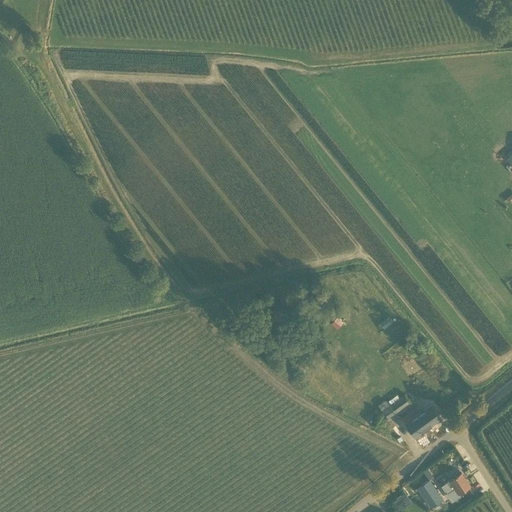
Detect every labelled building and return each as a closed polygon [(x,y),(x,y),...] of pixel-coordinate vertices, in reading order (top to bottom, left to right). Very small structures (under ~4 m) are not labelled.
[(336,318),(331,324),(336,329),(341,322),(336,318)] [(399,398),(397,395),(392,398),(394,401),(391,403),(389,400),(387,402),(385,400),(378,406),(382,411),(388,420),(410,404),(404,395),(399,398)] [(441,418),(431,405),(420,412),(417,407),(401,419),(414,437),(441,418)] [(458,495),(470,486),(461,472),(441,486),(446,494),(454,488),(458,495)] [(430,508),(442,500),(429,480),(417,488),(430,508)]
